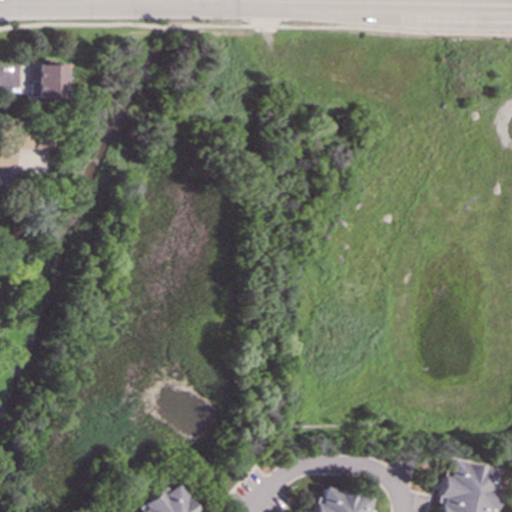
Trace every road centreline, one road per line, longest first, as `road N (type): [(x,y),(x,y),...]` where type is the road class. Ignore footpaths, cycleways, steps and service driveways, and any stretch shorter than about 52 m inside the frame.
road 1 (primary): [(209,3),(511,6)]
road 2 (primary): [(303,3),(418,24),(511,25)]
road 3 (residential): [(398,511),(393,487),(352,465),(295,468),(246,511)]
road 4 (primary): [(0,3),(139,3)]
